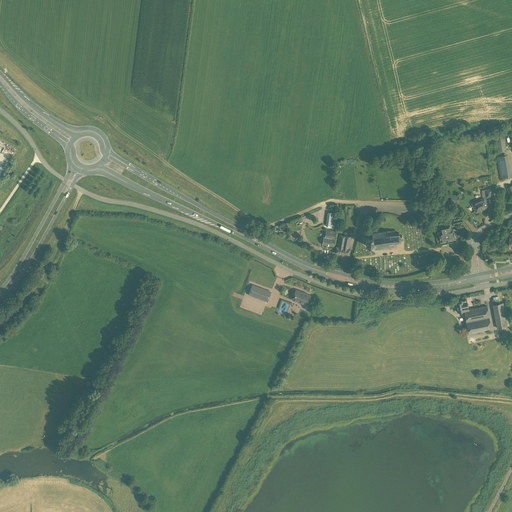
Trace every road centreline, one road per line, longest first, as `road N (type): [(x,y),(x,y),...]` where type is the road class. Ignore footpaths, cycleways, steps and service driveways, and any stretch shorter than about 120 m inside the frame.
road 1 (unclassified): [(481,287),(398,298),(338,289),(197,224),(96,198),(72,184)]
road 2 (track): [(511,414),(433,397),(279,403),(218,511)]
road 3 (residential): [(476,235),(460,215),(430,203),(325,202),(268,225)]
road 4 (primary): [(313,268),(343,282),(399,290),(480,281)]
road 5 (primary): [(478,274),(394,283),(313,268)]
road 6 (track): [(0,326),(49,263),(80,189)]
road 7 (primary): [(124,181),(267,246)]
road 8 (primary): [(267,246),(131,168)]
road 9 (track): [(268,225),(220,209),(135,160)]
road 10 (primary): [(0,297),(72,184)]
road 11 (primary): [(65,180),(0,289)]
